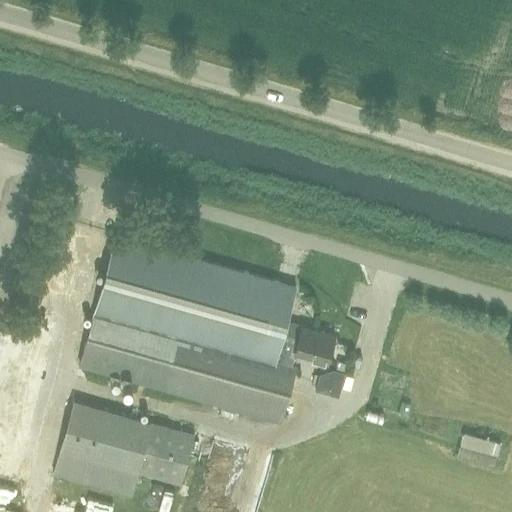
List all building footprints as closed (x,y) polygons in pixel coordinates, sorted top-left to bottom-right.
[(270,278),(116,235),(79,365),(280,422),(296,366),(291,364),(295,351),(311,356),(311,357),(327,362),(335,334),(302,325),(301,329),(286,324),(296,286),(270,278)] [(8,316),(0,346),(0,354),(44,366),(54,328),(8,316)] [(59,451),(139,472),(181,484),(195,433),(152,422),(73,399),(59,451)] [(499,443),(465,433),(461,445),(496,455),(499,443)] [(76,480),(68,500),(78,504),(86,484),(76,480)]
